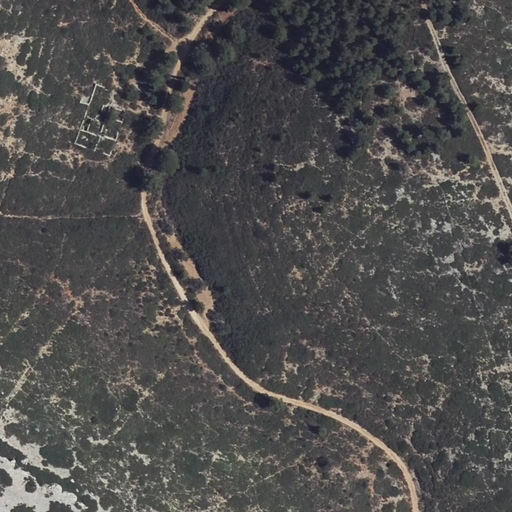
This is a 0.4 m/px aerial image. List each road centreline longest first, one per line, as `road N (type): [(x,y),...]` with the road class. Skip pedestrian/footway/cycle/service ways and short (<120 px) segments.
road 1 (track): [(229,0),(195,28),(155,121),(139,186),(151,243),(205,339),(261,394),(367,433),(399,463),(412,511)]
road 2 (track): [(422,0),(511,215)]
